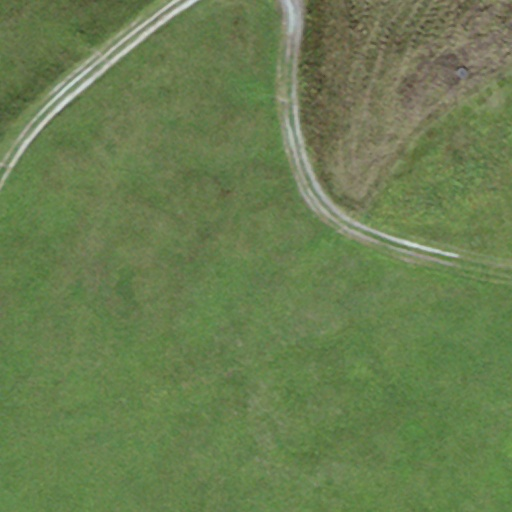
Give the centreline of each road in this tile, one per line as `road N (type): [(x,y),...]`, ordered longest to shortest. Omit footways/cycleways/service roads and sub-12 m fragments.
road 1 (track): [(294,0),(294,158),(314,197),(340,221),(392,245),(511,268)]
road 2 (track): [(0,178),(37,116),(113,50),(189,0)]
